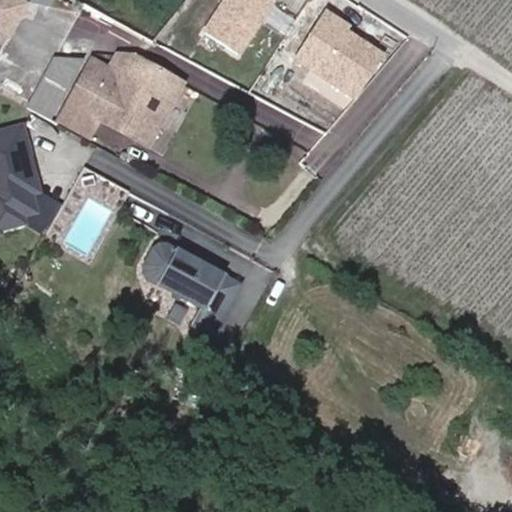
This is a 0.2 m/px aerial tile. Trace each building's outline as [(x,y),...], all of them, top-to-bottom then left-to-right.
[(0,0),(0,60),(29,6),(17,0),(0,0)] [(232,0),(208,34),(240,56),(279,2),(275,0),(232,0)] [(350,29),(325,13),(296,59),(357,99),(384,58),(347,34),(350,29)] [(114,73),(101,66),(95,76),(121,90),(139,60),(122,58),(114,73)] [(83,61),(52,60),(26,105),(52,120),(83,61)] [(98,64),(64,125),(93,141),(105,121),(151,147),(186,86),(139,60),(121,90),(95,76),(101,66),(98,64)] [(27,215),(40,211),(34,193),(42,190),(35,169),(26,172),(23,162),(32,160),(22,127),(0,133),(0,219),(3,231),(29,223),(27,215)] [(32,160),(23,162),(26,172),(35,169),(32,160)] [(129,193),(85,169),(73,191),(118,215),(129,193)] [(142,273),(145,279),(200,308),(191,325),(209,335),(236,285),(163,245),(157,246),(151,249),(142,266),(142,273)]
